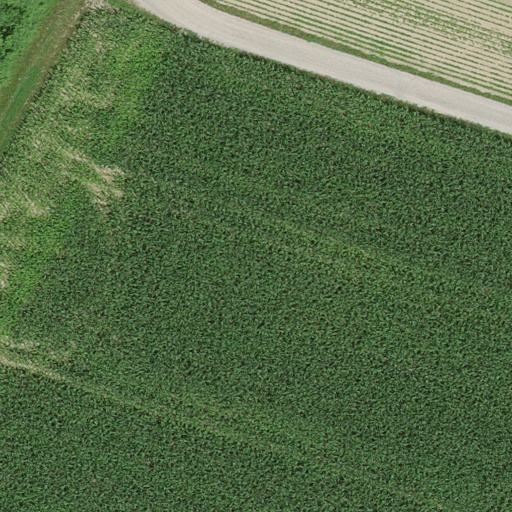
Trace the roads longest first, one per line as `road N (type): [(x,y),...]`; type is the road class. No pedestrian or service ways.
road 1 (track): [(511,122),(186,15),(164,0)]
road 2 (track): [(74,0),(0,130)]
